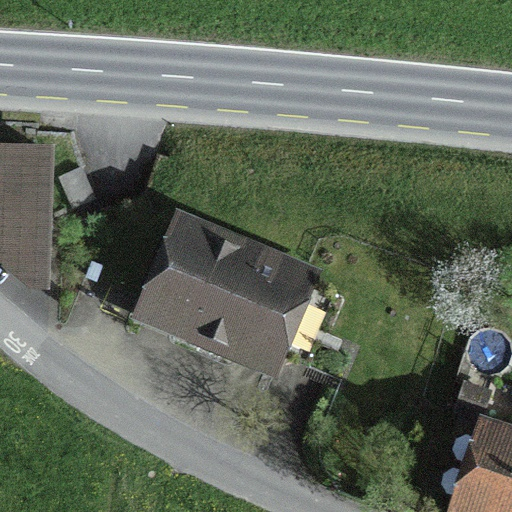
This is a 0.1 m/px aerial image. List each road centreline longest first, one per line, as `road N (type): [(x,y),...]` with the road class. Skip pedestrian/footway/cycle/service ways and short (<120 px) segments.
road 1 (secondary): [(511,105),(0,64)]
road 2 (residential): [(330,511),(166,440),(96,397),(0,318)]
